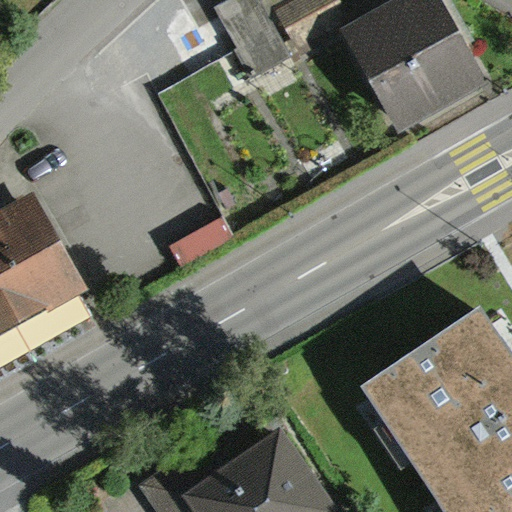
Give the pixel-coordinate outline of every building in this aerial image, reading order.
[(303,67),(274,0),(268,0),(226,18),(255,87),(303,67)] [(495,94),(443,1),(356,49),(408,142),(495,94)] [(56,207),(0,234),(0,353),(103,303),(56,207)] [(511,511),(511,354),(479,303),(349,387),(429,511),(511,511)] [(208,443),(145,486),(162,511),(339,511),(280,426),(224,465),(208,443)]
